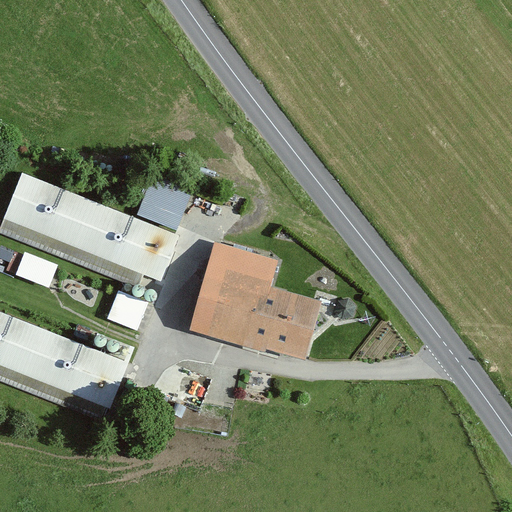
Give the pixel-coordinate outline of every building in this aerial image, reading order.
[(0,229),(0,232),(157,294),(179,238),(21,176),(0,229)] [(176,232),(190,194),(151,180),(137,218),(176,232)] [(186,334),(300,364),(315,306),(265,293),(273,263),(209,247),(186,334)] [(26,251),(17,274),(50,286),(59,262),(26,251)] [(139,329),(150,298),(119,286),(107,317),(139,329)] [(0,380),(106,422),(128,367),(0,316),(0,380)] [(161,397),(178,404),(185,386),(168,380),(161,397)]
